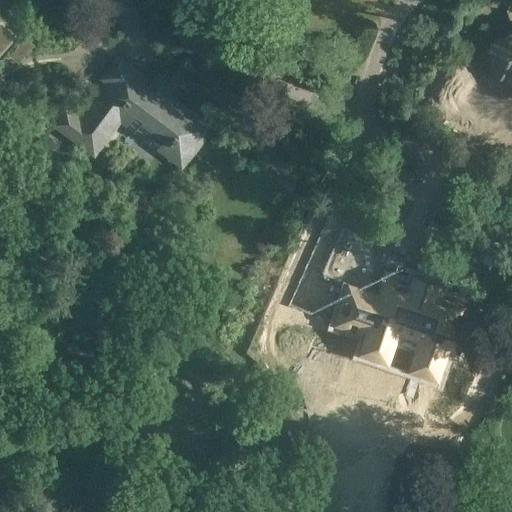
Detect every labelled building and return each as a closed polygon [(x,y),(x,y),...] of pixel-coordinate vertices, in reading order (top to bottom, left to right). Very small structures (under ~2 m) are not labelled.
[(0,40),(10,48),(23,34),(5,18),(0,24),(0,40)] [(511,33),(491,42),(493,46),(488,48),(499,76),(504,74),(511,92),(511,33)] [(224,137),(137,72),(136,73),(121,61),(122,61),(116,56),(100,78),(105,81),(77,118),(64,108),(52,124),(92,154),(95,150),(94,149),(118,119),(125,125),(132,116),(184,156),(172,171),(174,173),(208,128),(222,139),(224,137)] [(394,353),(429,368),(444,331),(449,333),(458,312),(453,309),(459,295),(425,281),(441,244),(402,228),(387,265),(349,249),(318,323),(356,339),(371,301),(409,316),(394,353)] [(41,330),(67,342),(85,303),(77,299),(79,295),(60,287),(41,330)]
